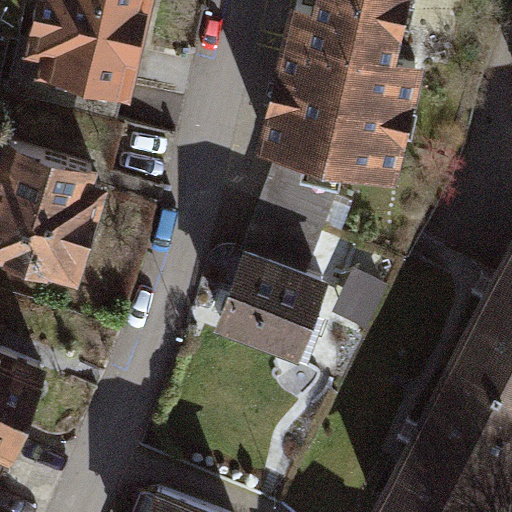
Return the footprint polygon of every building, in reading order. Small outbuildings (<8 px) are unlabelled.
[(40,42),(35,62),(116,81),(134,0),(27,0),(24,15),(28,16),(23,38),(40,42)] [(303,0),(288,0),(256,138),(381,167),(407,57),(380,51),(392,0),(308,0),(308,1),(303,0)] [(1,135),(0,140),(0,249),(67,270),(94,180),(80,176),(85,160),(1,135)] [(334,163),(274,149),(257,198),(314,219),(334,163)] [(314,219),(257,198),(239,245),(296,266),(314,219)] [(511,226),(446,354),(511,387),(511,226)] [(238,244),(212,315),(298,346),(312,307),(303,303),(314,273),(296,266),(239,245),(238,244)] [(0,347),(0,443),(33,361),(0,347)] [(376,511),(476,511),(511,442),(511,387),(446,354),(367,508),(376,511)] [(151,483),(139,511),(226,511),(151,483)]
